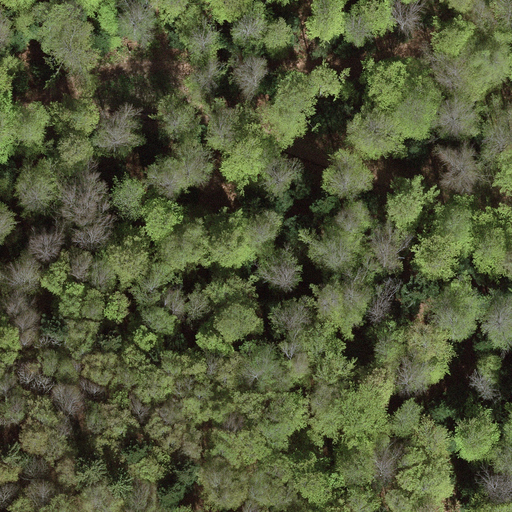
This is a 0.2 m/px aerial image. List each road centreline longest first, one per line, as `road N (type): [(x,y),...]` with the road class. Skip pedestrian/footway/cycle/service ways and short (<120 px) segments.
road 1 (track): [(507,0),(381,62),(114,70),(11,116)]
road 2 (track): [(11,116),(149,112),(223,123),(511,224)]
